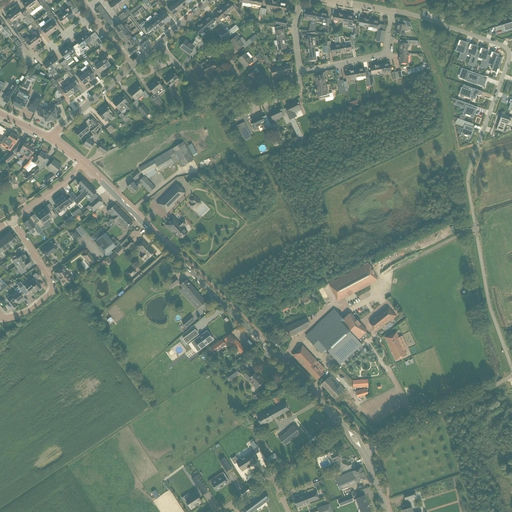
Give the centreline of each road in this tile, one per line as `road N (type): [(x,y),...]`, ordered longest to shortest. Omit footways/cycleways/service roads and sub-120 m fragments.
road 1 (tertiary): [(336,419),(82,163)]
road 2 (residential): [(392,11),(507,49),(481,135)]
road 3 (residential): [(300,72),(298,92),(255,104),(235,76),(192,82),(173,60)]
road 4 (residential): [(11,219),(51,290),(25,312),(0,314)]
road 5 (residential): [(300,72),(381,55),(392,11)]
